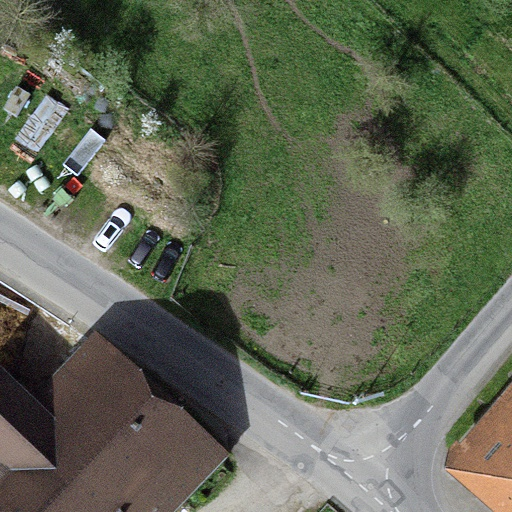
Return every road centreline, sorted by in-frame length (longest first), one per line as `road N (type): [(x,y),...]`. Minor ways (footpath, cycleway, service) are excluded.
road 1 (tertiary): [(359,478),(0,238)]
road 2 (residential): [(511,306),(359,478)]
